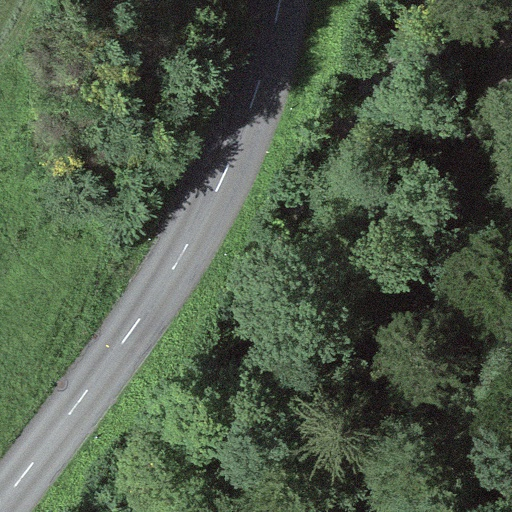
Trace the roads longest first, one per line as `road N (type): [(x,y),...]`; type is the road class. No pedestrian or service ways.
road 1 (tertiary): [(5,511),(197,251),(265,99),(286,0)]
road 2 (track): [(511,29),(452,234),(317,511)]
